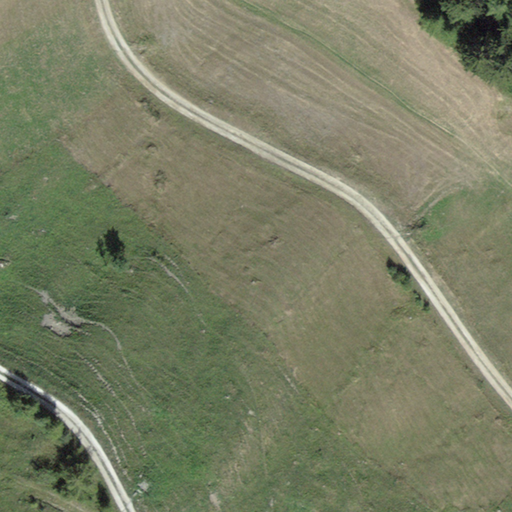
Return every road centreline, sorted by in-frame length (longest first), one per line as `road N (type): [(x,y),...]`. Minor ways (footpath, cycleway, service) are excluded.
road 1 (track): [(101,0),(107,32),(144,87),(346,193),(416,268),(511,402)]
road 2 (track): [(128,511),(70,417),(0,376)]
